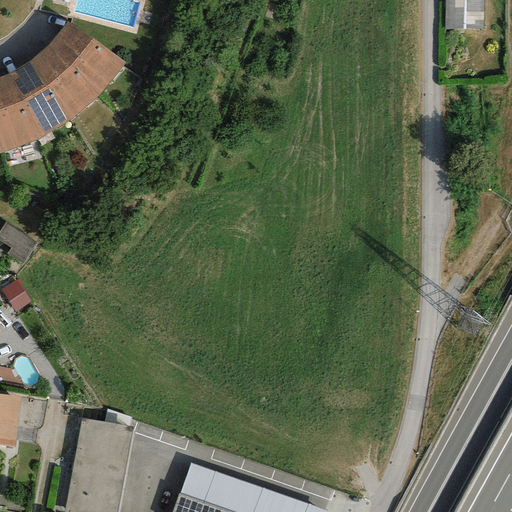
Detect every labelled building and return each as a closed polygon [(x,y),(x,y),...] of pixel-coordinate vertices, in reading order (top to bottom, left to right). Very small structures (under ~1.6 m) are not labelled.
[(444,0),(444,29),(482,30),(482,0),(444,0)] [(124,64),(66,23),(48,47),(99,94),(124,64)] [(72,120),(99,94),(48,47),(30,61),(72,120)] [(40,138),(72,120),(30,61),(9,74),(40,138)] [(0,144),(2,153),(40,138),(9,74),(0,77),(0,144)] [(39,249),(7,231),(0,244),(0,245),(14,253),(8,264),(25,273),(39,249)] [(20,397),(0,395),(0,445),(15,447),(20,397)] [(116,511),(132,428),(81,419),(63,511),(116,511)] [(326,511),(189,464),(172,511),(326,511)]
